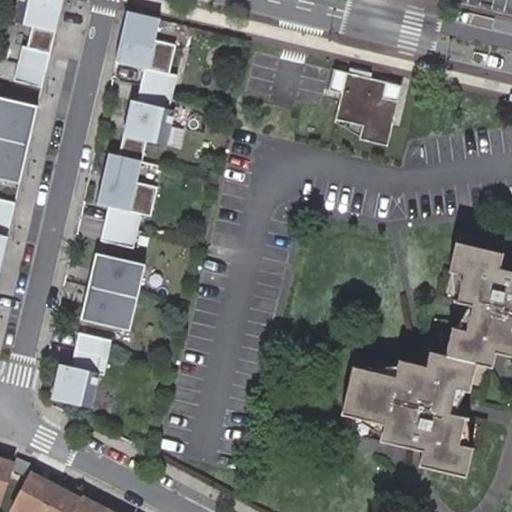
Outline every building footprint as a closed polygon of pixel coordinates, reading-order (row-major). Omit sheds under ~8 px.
[(61,0),(18,0),(13,21),(31,25),(26,46),(21,45),(17,64),(45,71),(61,0)] [(158,20),(125,12),(114,60),(144,67),(140,85),(171,93),(175,76),(167,74),(174,45),(154,40),(158,20)] [(45,71),(17,64),(13,80),(41,87),(45,71)] [(340,95),(333,124),(361,131),(359,141),(386,148),(401,89),(332,72),(327,92),(340,95)] [(171,93),(140,85),(136,100),(131,99),(117,157),(141,163),(146,140),(166,144),(174,110),(168,109),(171,93)] [(0,95),(0,139),(26,145),(36,105),(0,95)] [(0,178),(17,183),(26,145),(0,139),(0,178)] [(108,207),(104,224),(137,231),(140,215),(150,218),(157,187),(137,182),(141,163),(117,157),(107,155),(96,205),(108,207)] [(0,218),(8,220),(12,204),(0,201),(0,218)] [(0,255),(8,220),(0,218),(0,255)] [(133,247),(137,231),(104,224),(101,240),(133,247)] [(511,273),(498,270),(501,257),(456,245),(449,271),(462,274),(456,302),(470,306),(465,329),(452,331),(448,331),(442,357),(427,353),(423,368),(398,363),(395,374),(393,380),(366,374),(352,371),(341,417),(354,420),(383,426),(381,435),(379,443),(420,453),(417,468),(461,478),(468,450),(465,449),(454,447),(461,422),(449,419),(443,417),(448,392),(462,394),(465,395),(471,368),(484,370),(488,354),(511,359),(511,273)] [(145,264),(95,252),(87,286),(137,298),(145,264)] [(452,302),(456,302),(462,274),(449,271),(452,302)] [(137,298),(87,286),(80,319),(129,330),(137,298)] [(470,306),(452,331),(465,329),(470,306)] [(79,334),(75,350),(107,358),(111,342),(79,334)] [(71,366),(59,364),(51,398),(91,408),(99,374),(103,374),(107,358),(75,350),(71,366)] [(393,380),(395,374),(367,368),(366,374),(393,380)] [(449,419),(462,394),(448,392),(443,417),(449,419)] [(383,426),(354,420),(353,423),(381,435),(383,426)] [(463,422),(461,422),(454,447),(465,449),(463,422)] [(13,464),(0,459),(0,499),(1,500),(13,464)] [(80,499),(32,474),(15,508),(22,511),(110,511),(81,497),(80,499)]
